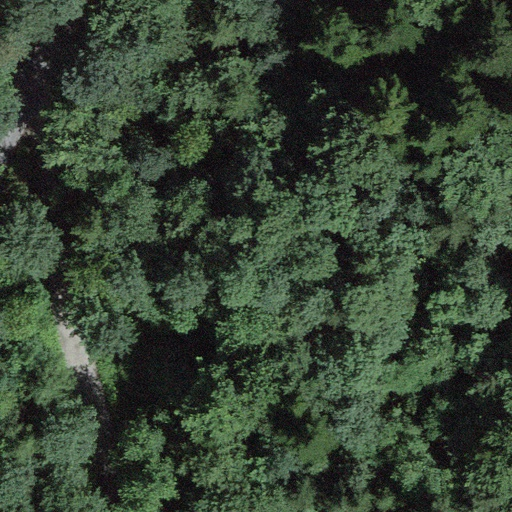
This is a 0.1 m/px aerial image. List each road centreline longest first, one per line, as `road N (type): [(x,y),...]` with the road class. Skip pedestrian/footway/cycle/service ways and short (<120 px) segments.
road 1 (track): [(131,511),(99,439),(50,256),(41,148),(52,54)]
road 2 (unclassified): [(83,0),(0,138)]
